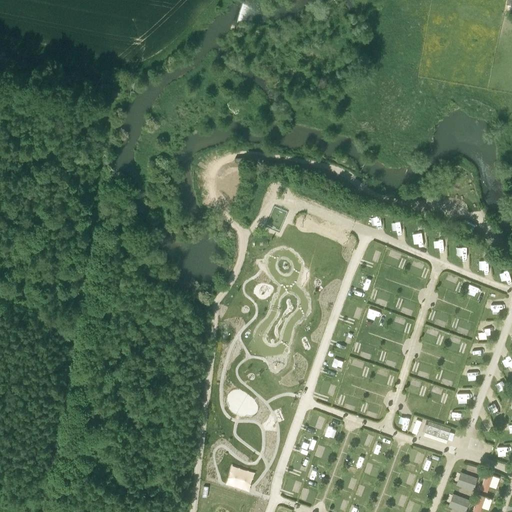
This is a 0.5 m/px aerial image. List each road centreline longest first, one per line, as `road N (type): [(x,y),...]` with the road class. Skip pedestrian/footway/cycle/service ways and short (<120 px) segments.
road 1 (track): [(367,231),(274,489),(276,503)]
road 2 (track): [(511,290),(295,204)]
road 3 (track): [(511,471),(305,402)]
road 4 (track): [(387,430),(438,261)]
road 5 (track): [(461,455),(511,314)]
